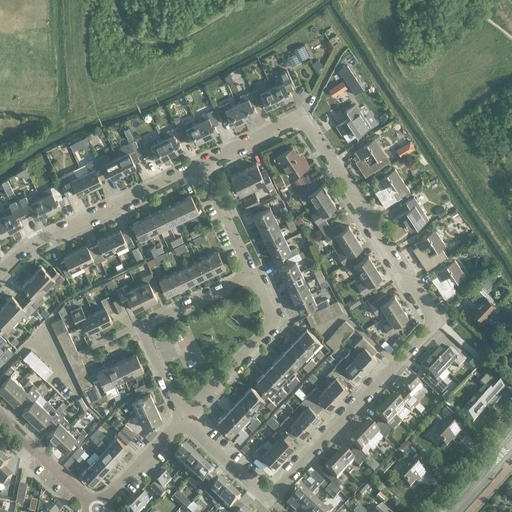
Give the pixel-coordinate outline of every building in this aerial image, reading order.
[(299,60),(310,55),(305,44),(293,50),(295,53),(287,57),(291,66),(300,62),(299,60)] [(347,65),(338,70),(354,94),(362,88),(357,81),(347,65)] [(279,74),(281,77),(275,80),(277,84),(271,86),(279,102),(292,96),(289,89),(295,86),(287,70),(279,74)] [(342,80),(328,89),(333,96),(346,87),(342,80)] [(252,91),(258,104),(262,102),(266,108),(279,102),(271,86),(266,89),(264,85),(252,91)] [(236,103),(244,119),(257,113),(254,106),(258,104),(252,91),(240,97),(242,101),(236,103)] [(244,119),(236,103),(231,106),(229,102),(217,107),(223,121),(228,118),(231,125),(244,119)] [(347,117),(335,125),(341,134),(343,133),(348,141),(366,129),(361,122),(364,120),(354,104),(344,111),(347,117)] [(197,123),(204,138),(218,132),(214,125),(219,123),(213,110),(200,116),(202,120),(197,123)] [(177,127),(183,140),(188,138),(191,144),(204,138),(197,123),(192,125),(190,120),(177,127)] [(162,139),(170,155),(183,148),(179,142),(183,140),(177,127),(165,132),(167,137),(162,139)] [(170,155),(162,139),(156,142),(154,137),(142,143),(148,156),(153,154),(156,161),(170,155)] [(355,150),(360,158),(355,161),(365,177),(390,160),(386,154),(375,137),(355,150)] [(117,157),(124,172),(136,166),(134,163),(139,160),(131,142),(120,147),(123,154),(117,157)] [(292,147),(278,156),(291,176),(309,164),(304,158),(301,160),(292,147)] [(124,172),(117,157),(110,160),(107,154),(96,159),(105,177),(111,174),(112,178),(124,172)] [(79,167),(90,188),(102,183),(100,179),(105,177),(96,159),(79,167)] [(256,164),(244,170),(252,188),(262,183),(265,190),(268,188),(271,194),(276,192),(266,169),(260,172),(256,164)] [(63,175),(58,177),(67,195),(71,193),(77,191),(78,194),(90,188),(83,173),(79,167),(73,170),(63,175)] [(410,191),(395,168),(375,181),(379,188),(375,191),(385,207),(410,191)] [(252,188),(244,170),(231,176),(240,194),(252,188)] [(311,198),(314,204),(328,195),(322,185),(317,188),(314,183),(297,194),(303,203),(311,198)] [(40,197),(48,213),(56,209),(55,207),(60,205),(58,200),(62,198),(56,184),(44,190),(46,195),(40,197)] [(24,194),(17,198),(19,202),(25,215),(31,212),(34,217),(39,215),(40,216),(48,213),(40,197),(35,199),(33,195),(26,198),(24,194)] [(181,200),(188,215),(198,210),(191,195),(181,200)] [(247,208),(259,202),(256,195),(243,201),(247,208)] [(328,195),(314,204),(318,210),(311,215),(317,224),(333,213),(330,208),(335,205),(328,195)] [(417,226),(425,220),(421,213),(424,211),(414,196),(403,203),(407,209),(395,217),(401,226),(412,219),(417,226)] [(7,213),(2,216),(9,231),(17,227),(16,226),(22,223),(19,218),(25,215),(19,202),(17,198),(10,201),(12,205),(5,209),(7,213)] [(188,215),(181,200),(171,205),(178,220),(188,215)] [(161,209),(169,225),(178,220),(171,205),(161,209)] [(253,214),(258,225),(275,217),(269,206),(253,214)] [(285,206),(279,209),(282,214),(287,211),(285,206)] [(169,225),(161,209),(152,214),(159,229),(169,225)] [(142,218),(149,234),(159,229),(152,214),(142,218)] [(9,231),(2,216),(0,216),(0,233),(1,233),(1,235),(9,231)] [(285,219),(287,224),(293,222),(291,216),(285,219)] [(263,236),(280,228),(275,217),(258,225),(263,236)] [(149,234),(142,218),(132,223),(139,239),(149,234)] [(290,230),(296,227),(293,222),(287,224),(290,230)] [(337,238),(341,244),(355,235),(348,225),(343,228),(340,223),(324,234),(330,243),(337,238)] [(200,226),(195,229),(197,234),(203,232),(200,226)] [(263,236),(268,247),(285,239),(280,228),(263,236)] [(109,234),(115,248),(127,243),(128,246),(134,244),(127,230),(122,232),(120,229),(109,234)] [(197,234),(195,229),(189,232),(192,237),(197,234)] [(435,229),(415,242),(419,249),(415,252),(427,270),(446,257),(441,249),(446,245),(435,229)] [(318,241),(313,233),(307,237),(312,244),(318,241)] [(99,244),(93,246),(100,260),(106,257),(104,254),(110,251),(111,254),(117,251),(115,248),(109,234),(97,240),(99,244)] [(343,264),(359,253),(356,248),(361,245),(355,235),(341,244),(345,250),(337,255),(343,264)] [(283,254),(285,259),(298,252),(296,247),(290,249),(285,239),(268,247),(274,258),(283,254)] [(87,245),(75,250),(82,264),(93,259),(95,262),(100,260),(93,246),(88,248),(87,245)] [(154,245),(146,249),(150,256),(158,253),(156,248),(154,245)] [(82,264),(75,250),(63,256),(65,260),(60,262),(67,276),(72,273),(70,270),(82,264)] [(207,255),(215,271),(225,266),(217,250),(207,255)] [(284,279),(300,271),(295,261),(301,258),(298,252),(285,259),(288,264),(278,268),(284,279)] [(356,268),(360,274),(374,265),(368,255),(363,258),(359,253),(343,264),(349,273),(356,268)] [(215,271),(207,255),(198,260),(205,275),(215,271)] [(435,272),(437,275),(433,278),(435,282),(445,298),(457,290),(453,284),(449,286),(443,277),(451,272),(457,281),(466,276),(455,259),(435,272)] [(188,264),(196,280),(205,275),(198,260),(188,264)] [(178,269),(186,285),(196,280),(188,264),(178,269)] [(36,272),(32,276),(45,288),(51,282),(55,287),(64,278),(53,267),(48,272),(41,265),(35,271),(36,272)] [(374,265),(360,274),(364,280),(357,285),(363,294),(379,284),(376,279),(381,275),(374,265)] [(186,285),(178,269),(169,274),(176,289),(186,285)] [(316,277),(322,274),(320,269),(314,271),(316,277)] [(284,279),(289,290),(306,282),(300,271),(284,279)] [(137,286),(145,304),(157,299),(154,291),(159,289),(151,272),(141,277),(144,283),(137,286)] [(176,289),(169,274),(159,279),(166,294),(176,289)] [(325,279),(322,274),(316,277),(319,282),(325,279)] [(45,288),(32,276),(29,279),(28,278),(22,285),(29,291),(25,296),(36,307),(45,298),(40,293),(45,288)] [(487,288),(492,282),(485,276),(480,281),(487,288)] [(306,282),(289,290),(294,301),(311,293),(306,282)] [(145,304),(137,286),(129,289),(127,284),(117,288),(125,305),(130,302),(134,309),(145,304)] [(493,323),(501,315),(493,307),(495,305),(479,289),(471,298),(480,306),(474,312),(481,319),(485,315),(493,323)] [(321,308),(326,305),(329,304),(326,298),(316,303),(311,293),(294,301),(299,312),(308,307),(311,313),(316,310),(321,308)] [(383,308),(387,315),(401,305),(394,295),(389,299),(386,294),(370,304),(376,313),(383,308)] [(7,303),(3,306),(16,319),(21,313),(26,317),(35,309),(23,298),(19,302),(12,296),(6,302),(7,303)] [(116,298),(110,301),(108,296),(101,299),(104,308),(93,313),(100,326),(112,321),(108,313),(114,310),(115,311),(121,308),(116,298)] [(337,300),(332,303),(337,314),(342,311),(337,300)] [(337,314),(332,303),(329,304),(326,305),(332,316),(337,314)] [(326,319),(332,316),(326,305),(321,308),(326,319)] [(401,305),(387,315),(391,321),(383,325),(389,334),(405,324),(402,319),(407,316),(401,305)] [(16,319),(3,306),(0,309),(0,331),(7,338),(16,329),(11,324),(16,319)] [(100,326),(93,313),(85,317),(80,306),(71,311),(77,325),(83,322),(88,332),(100,326)] [(316,310),(321,321),(326,319),(321,308),(316,310)] [(316,324),(321,321),(316,310),(311,313),(316,324)] [(316,324),(311,313),(306,315),(311,326),(316,324)] [(50,323),(53,328),(64,323),(61,318),(50,323)] [(350,333),(354,328),(345,320),(341,324),(350,333)] [(66,329),(64,323),(53,328),(56,334),(66,329)] [(350,333),(341,324),(337,329),(346,337),(350,333)] [(298,337),(311,350),(319,341),(306,328),(298,337)] [(69,334),(66,329),(56,334),(58,340),(69,334)] [(346,337),(337,329),(333,333),(342,341),(346,337)] [(342,341),(333,333),(329,337),(338,345),(342,341)] [(72,340),(69,334),(58,340),(61,345),(72,340)] [(360,351),(354,357),(366,368),(376,358),(372,354),(376,349),(362,336),(354,345),(360,351)] [(289,346),(303,358),(311,350),(298,337),(289,346)] [(338,345),(329,337),(325,341),(334,349),(338,345)] [(74,346),(72,340),(61,345),(64,351),(74,346)] [(431,356),(445,369),(453,361),(458,366),(465,360),(451,347),(447,351),(441,345),(431,356)] [(64,351),(66,356),(77,351),(74,346),(64,351)] [(281,354),(294,367),(303,358),(289,346),(281,354)] [(8,347),(0,355),(0,357),(4,361),(13,352),(8,347)] [(23,358),(27,362),(35,353),(31,349),(23,358)] [(320,358),(324,354),(320,350),(315,354),(320,358)] [(79,356),(77,351),(66,356),(69,362),(79,356)] [(27,362),(32,366),(40,358),(35,353),(27,362)] [(126,358),(133,374),(143,369),(136,353),(126,358)] [(273,363),(286,376),(294,367),(281,354),(273,363)] [(82,362),(79,356),(69,362),(71,367),(82,362)] [(335,366),(348,379),(352,374),(357,378),(366,368),(354,357),(349,362),(343,356),(334,365),(335,366)] [(445,369),(431,356),(422,366),(427,371),(423,376),(437,389),(443,383),(438,377),(445,369)] [(32,366),(36,371),(44,362),(40,358),(32,366)] [(116,363),(124,378),(133,374),(126,358),(116,363)] [(312,367),(316,362),(311,358),(307,363),(312,367)] [(36,371),(41,375),(49,366),(44,362),(36,371)] [(85,368),(82,362),(71,367),(74,373),(85,368)] [(121,397),(114,383),(124,378),(116,363),(106,367),(121,397)] [(286,376),(273,363),(265,372),(278,384),(286,376)] [(312,367),(307,363),(303,367),(307,371),(312,367)] [(0,383),(0,389),(5,395),(18,381),(10,374),(15,369),(10,365),(0,376),(4,379),(0,383)] [(53,370),(49,366),(41,375),(45,379),(53,370)] [(332,380),(327,386),(339,397),(348,388),(343,384),(348,379),(335,366),(326,375),(332,380)] [(104,388),(107,393),(111,390),(116,400),(121,397),(106,367),(97,372),(104,388)] [(87,373),(85,368),(74,373),(76,378),(87,373)] [(278,384),(265,372),(256,381),(270,393),(278,384)] [(90,379),(87,373),(76,378),(79,384),(90,379)] [(488,373),(479,383),(483,387),(461,411),(473,421),(486,407),(490,410),(499,400),(495,397),(503,388),(488,373)] [(291,380),(295,384),(299,380),(295,375),(291,380)] [(403,397),(415,408),(419,403),(413,398),(422,388),(411,377),(401,387),(407,393),(403,397)] [(93,384),(90,379),(79,384),(82,390),(93,384)] [(29,380),(23,386),(18,381),(5,395),(14,403),(21,395),(25,399),(35,389),(36,387),(29,380)] [(295,384),(291,380),(286,384),(291,388),(295,384)] [(95,390),(93,384),(82,390),(84,395),(95,390)] [(242,395),(256,408),(264,399),(251,386),(242,395)] [(316,386),(307,395),(321,407),(326,402),(330,406),(339,397),(327,386),(321,391),(316,386)] [(283,397),(287,393),(282,388),(278,393),(283,397)] [(22,410),(30,418),(43,405),(41,403),(45,399),(39,393),(35,389),(25,399),(29,403),(22,410)] [(99,397),(95,390),(84,395),(88,402),(99,397)] [(132,417),(156,406),(150,393),(131,401),(135,409),(130,411),(132,417)] [(242,395),(234,404),(248,416),(252,420),(256,425),(260,421),(256,416),(255,417),(251,413),(256,408),(242,395)] [(305,409),(299,414),(311,426),(320,416),(316,412),(321,407),(307,395),(299,403),(305,409)] [(415,408),(403,397),(399,401),(393,395),(385,405),(402,421),(415,408)] [(272,409),(276,405),(271,400),(267,405),(272,409)] [(46,418),(49,422),(63,408),(59,405),(56,408),(52,404),(47,409),(43,405),(30,418),(38,426),(46,418)] [(226,413),(239,425),(248,417),(234,404),(226,413)] [(393,430),(388,425),(392,420),(398,426),(402,421),(385,405),(376,414),(381,420),(378,424),(389,434),(393,430)] [(156,406),(132,417),(134,422),(139,419),(143,427),(161,418),(156,406)] [(46,433),(55,441),(67,428),(72,423),(60,412),(63,409),(63,408),(49,422),(53,426),(46,433)] [(448,419),(452,414),(445,408),(441,412),(448,419)] [(226,413),(217,421),(231,434),(235,429),(240,433),(235,438),(240,443),(248,434),(243,429),(239,425),(226,413)] [(280,423),(293,436),(298,431),(302,435),(311,426),(299,414),(294,420),(288,415),(280,423)] [(457,438),(461,432),(446,419),(433,434),(446,446),(454,436),(457,438)] [(252,420),(248,425),(252,429),(256,425),(252,420)] [(359,432),(371,443),(380,433),(385,439),(389,434),(378,424),(374,428),(368,422),(359,432)] [(277,438),(272,443),(284,455),(293,445),(289,441),(293,436),(280,423),(280,424),(280,425),(272,433),(277,438)] [(120,429),(129,438),(135,433),(125,424),(120,429)] [(67,428),(55,441),(63,449),(70,442),(75,446),(84,435),(80,431),(76,436),(67,428)] [(107,445),(119,456),(128,446),(124,443),(129,438),(120,429),(115,434),(116,435),(107,445)] [(94,440),(98,436),(94,432),(89,436),(94,440)] [(352,451),(363,462),(367,457),(362,452),(371,443),(359,432),(350,441),(356,447),(352,451)] [(119,456),(107,445),(101,439),(96,444),(103,449),(98,454),(110,465),(119,456)] [(284,455),(272,443),(267,448),(261,443),(252,452),(266,465),(271,460),(275,464),(284,455)] [(84,450),(80,446),(76,450),(80,454),(84,450)] [(183,466),(194,454),(185,446),(174,457),(183,466)] [(342,449),(333,459),(345,470),(349,474),(352,470),(348,466),(354,460),(359,466),(363,462),(352,451),(348,455),(342,449)] [(76,459),(80,454),(76,450),(72,455),(76,459)] [(89,463),(101,474),(110,465),(98,454),(89,463)] [(183,466),(192,475),(203,463),(194,454),(183,466)] [(0,482),(3,485),(12,475),(8,471),(4,467),(8,463),(0,455),(0,482)] [(345,470),(333,459),(325,468),(331,473),(326,478),(332,483),(327,487),(336,495),(340,491),(337,489),(342,484),(337,479),(345,470)] [(421,478),(425,473),(411,460),(397,475),(410,486),(418,476),(421,478)] [(92,483),(101,474),(89,463),(81,472),(92,483)] [(190,478),(199,486),(203,490),(214,479),(210,475),(213,472),(203,463),(192,475),(193,475),(190,478)] [(159,469),(156,473),(167,483),(170,480),(159,469)] [(290,498),(299,507),(310,496),(324,481),(314,472),(310,477),(316,482),(306,492),(300,487),(290,498)] [(162,489),(167,483),(156,473),(150,478),(155,483),(150,488),(159,498),(165,492),(162,489)] [(211,502),(215,505),(230,489),(221,480),(218,483),(214,479),(203,490),(207,495),(210,492),(216,497),(211,502)] [(26,485),(18,484),(15,501),(23,502),(26,485)] [(226,511),(233,511),(241,504),(237,500),(240,498),(230,489),(215,505),(213,506),(218,510),(223,504),(229,509),(226,511)] [(128,511),(138,511),(151,498),(147,494),(143,499),(138,494),(124,508),(128,511)] [(299,507),(304,511),(312,511),(319,504),(310,496),(299,507)]
